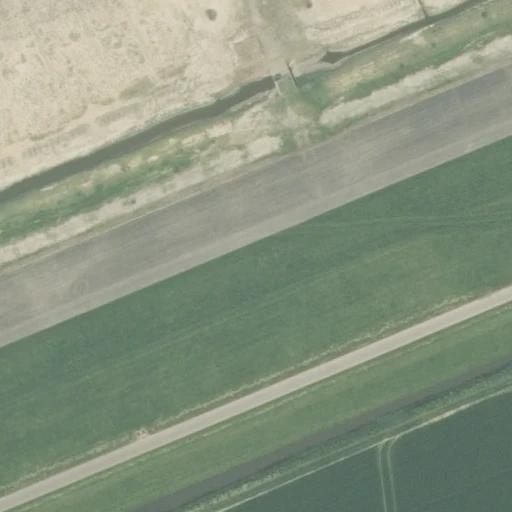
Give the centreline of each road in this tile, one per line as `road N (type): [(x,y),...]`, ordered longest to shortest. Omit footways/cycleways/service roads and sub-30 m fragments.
road 1 (track): [(0,337),(511,129)]
road 2 (track): [(511,211),(252,235)]
